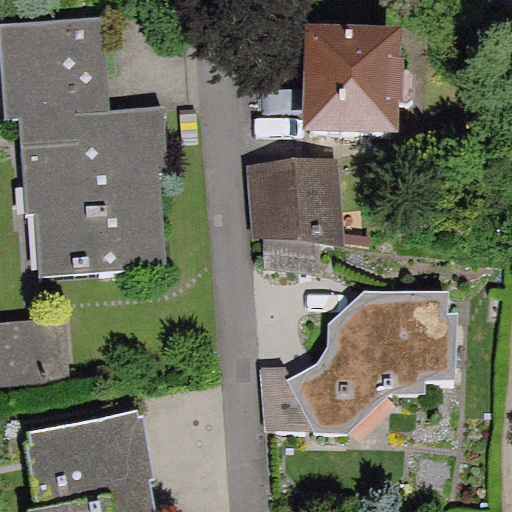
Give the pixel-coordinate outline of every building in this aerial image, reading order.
[(102,26),(2,32),(7,123),(19,123),(24,218),(33,218),(36,276),(160,268),(155,178),(166,177),(162,114),(107,117),(102,26)] [(400,39),(310,37),(307,137),(398,139),(400,39)] [(321,249),(350,250),(343,163),(250,170),(255,242),(265,243),(267,273),(323,280),(321,249)] [(287,371),(263,372),(262,437),(350,437),(392,399),(428,400),(428,387),(456,388),(459,322),(448,321),(449,300),(367,296),(331,327),(329,353),(317,370),(287,383),(287,371)] [(64,323),(0,331),(0,389),(72,380),(64,323)] [(153,511),(150,492),(156,491),(145,426),(137,427),(136,421),(29,439),(32,453),(29,452),(39,511),(153,511)]
